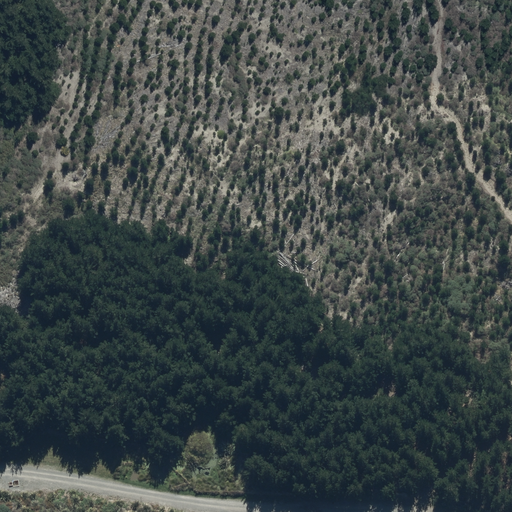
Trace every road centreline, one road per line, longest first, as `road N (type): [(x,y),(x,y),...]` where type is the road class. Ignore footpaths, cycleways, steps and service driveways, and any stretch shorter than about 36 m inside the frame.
road 1 (unknown): [(421,0),(429,103),(511,220)]
road 2 (unknown): [(511,384),(501,437),(439,483)]
road 3 (unknown): [(411,510),(511,429)]
